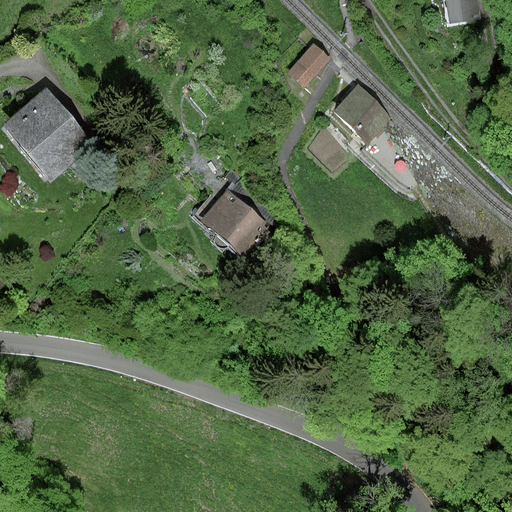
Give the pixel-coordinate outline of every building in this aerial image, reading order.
[(447,0),(451,20),(479,17),(476,0),(447,0)] [(328,58),(314,46),(291,74),(304,85),(328,58)] [(390,118),(359,88),(337,110),(367,141),(390,118)] [(91,143),(47,92),(7,125),(51,177),(91,143)] [(265,224),(228,192),(204,219),(241,251),(265,224)]
